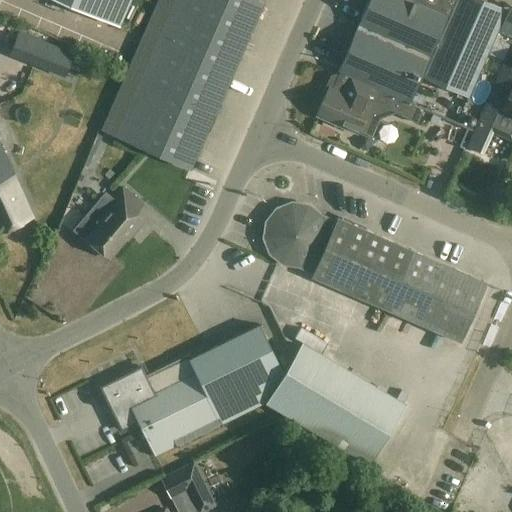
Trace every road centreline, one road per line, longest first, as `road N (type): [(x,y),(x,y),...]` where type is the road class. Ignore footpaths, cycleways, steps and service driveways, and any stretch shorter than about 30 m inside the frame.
road 1 (unclassified): [(8,367),(177,284),(212,235),(261,135)]
road 2 (unclassified): [(261,135),(511,242)]
road 3 (residential): [(76,511),(8,367)]
road 4 (unclassified): [(261,135),(318,0)]
